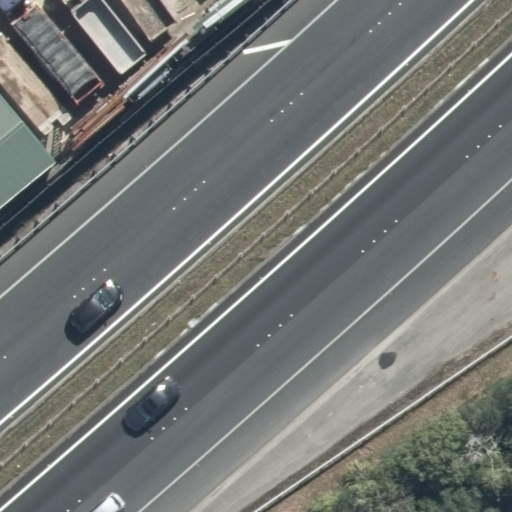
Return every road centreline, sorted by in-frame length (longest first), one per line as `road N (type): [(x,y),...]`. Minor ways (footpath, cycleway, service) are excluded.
road 1 (trunk): [(511,105),(72,511)]
road 2 (trunk): [(0,356),(402,0)]
